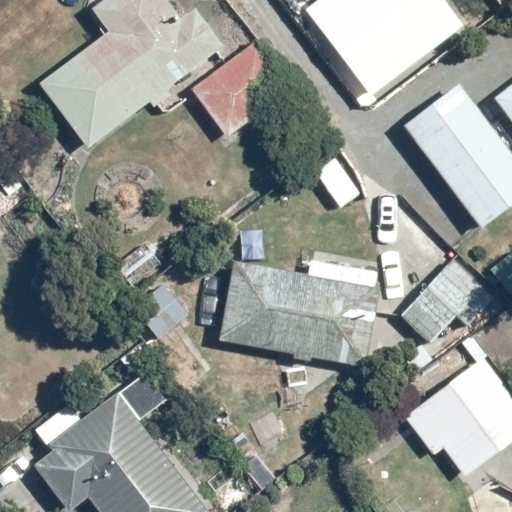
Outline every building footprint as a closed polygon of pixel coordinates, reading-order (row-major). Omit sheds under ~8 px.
[(184,18),(170,0),(108,0),(96,9),(112,32),(45,81),(91,145),(228,46),(199,7),(184,18)] [(290,90),(255,43),(193,88),(228,135),(290,90)] [(511,73),(491,90),(511,118),(511,73)] [(511,205),(511,152),(460,83),(406,123),(484,227),(511,205)] [(511,247),(487,268),(509,296),(511,293),(511,247)] [(381,286),(238,259),(223,339),(366,366),(381,286)] [(496,298),(452,259),(400,317),(432,346),(460,315),(472,325),(496,298)] [(190,315),(167,282),(135,305),(158,338),(190,315)] [(511,440),(511,394),(484,355),(404,413),(430,448),(440,441),(465,475),(511,440)] [(170,398),(148,370),(84,421),(69,403),(36,429),(53,450),(36,464),(70,506),(88,492),(104,511),(208,511),(214,508),(143,419),(170,398)] [(58,511),(33,480),(10,498),(21,511),(58,511)]
